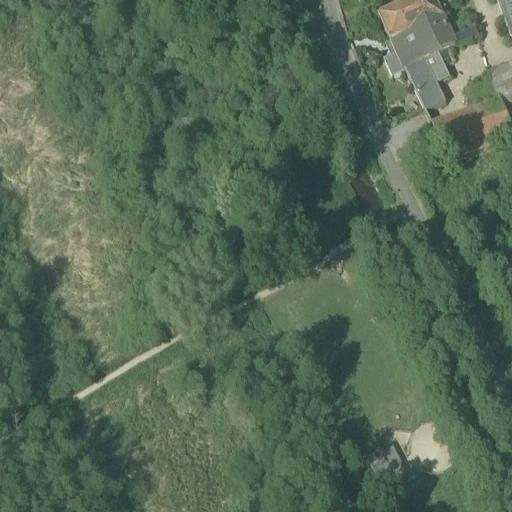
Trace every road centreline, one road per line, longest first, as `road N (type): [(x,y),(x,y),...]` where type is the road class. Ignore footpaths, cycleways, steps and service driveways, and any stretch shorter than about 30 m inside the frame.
road 1 (residential): [(411,210),(511,418)]
road 2 (residential): [(411,210),(328,0)]
